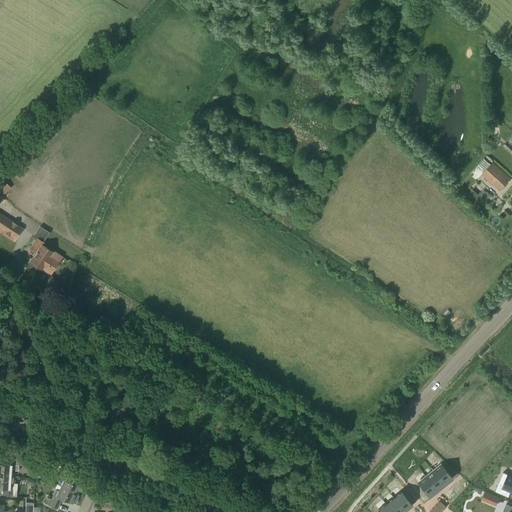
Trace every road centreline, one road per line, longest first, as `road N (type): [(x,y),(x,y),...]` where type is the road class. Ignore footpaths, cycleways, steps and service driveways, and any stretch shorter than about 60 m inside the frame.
road 1 (unclassified): [(322,511),(511,303)]
road 2 (unclassified): [(224,511),(71,444),(0,422)]
